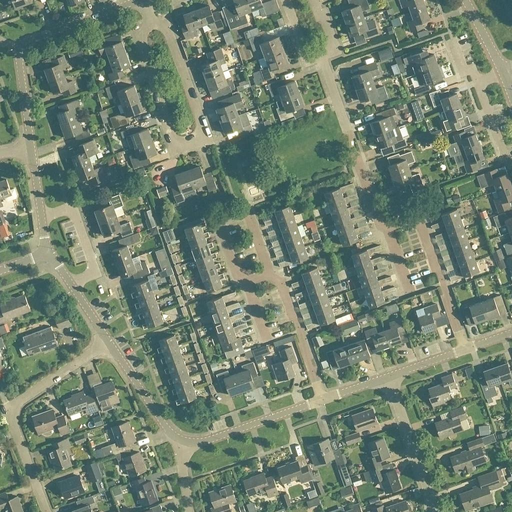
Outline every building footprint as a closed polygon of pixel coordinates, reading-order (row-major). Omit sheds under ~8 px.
[(12,0),(15,8),(32,2),(31,0),(12,0)] [(233,0),(238,13),(231,16),(226,18),(230,29),(247,23),(244,14),(251,11),(246,0),(233,0)] [(260,0),(246,0),(251,11),(259,8),(262,17),(279,11),(275,0),(262,5),(260,0)] [(350,0),(351,2),(354,8),(342,12),(346,24),(364,18),(362,13),(365,11),(364,9),(368,7),(368,5),(366,0),(350,0)] [(399,0),(402,8),(408,6),(411,13),(425,8),(422,0),(399,0)] [(204,33),(212,30),(212,31),(223,27),(218,13),(212,15),(209,7),(196,11),(202,26),(204,33)] [(425,8),(411,13),(413,20),(407,23),(410,33),(423,29),(421,23),(430,20),(425,8)] [(202,26),(196,11),(184,16),(187,24),(181,26),(186,40),(197,36),(194,29),(202,26)] [(275,21),(277,27),(285,24),(282,18),(275,21)] [(364,18),(346,24),(351,36),(362,32),(364,38),(378,34),(374,21),(366,24),(364,18)] [(426,31),(416,34),(418,39),(428,35),(426,31)] [(263,43),(261,38),(260,35),(259,35),(251,38),(248,39),(253,52),(262,49),(265,57),(283,51),(278,37),(263,43)] [(405,35),(397,38),(399,43),(407,41),(405,35)] [(115,37),(110,38),(97,43),(101,55),(107,53),(109,60),(126,54),(122,42),(117,43),(115,37)] [(80,48),(67,53),(69,59),(82,54),(80,48)] [(207,54),(210,63),(201,66),(206,78),(223,72),(221,65),(226,64),(221,49),(207,54)] [(377,53),(381,63),(393,59),(389,49),(377,53)] [(260,70),(262,76),(252,80),(254,86),(264,82),(276,78),(273,69),(288,64),(283,51),(265,57),(269,67),(260,70)] [(126,54),(109,60),(112,67),(106,69),(110,81),(112,80),(113,83),(121,80),(120,77),(124,76),(122,69),(131,66),(126,54)] [(415,76),(438,67),(434,55),(419,60),(417,54),(403,60),(405,65),(410,64),(415,76)] [(49,82),(64,76),(61,69),(67,67),(63,57),(52,61),(54,67),(45,70),(49,82)] [(377,69),(375,63),(361,67),(363,73),(352,77),(356,89),(373,83),(371,78),(379,75),(377,69)] [(415,76),(419,88),(414,89),(416,96),(430,90),(428,85),(442,79),(438,67),(415,76)] [(226,79),(223,72),(206,78),(210,91),(211,91),(213,97),(234,89),(230,78),(226,79)] [(67,83),(64,76),(49,82),(54,94),(62,90),(64,96),(76,92),(72,82),(67,83)] [(267,85),(264,86),(266,91),(269,90),(269,91),(272,90),(274,96),(279,95),(281,101),(299,94),(294,82),(283,86),(281,80),(267,85)] [(375,90),(373,83),(356,89),(361,102),(372,98),(374,103),(388,99),(383,87),(375,90)] [(121,104),(138,98),(134,85),(118,91),(116,85),(105,88),(109,99),(118,96),(121,104)] [(448,91),(440,94),(439,91),(429,95),(433,108),(442,104),(445,112),(461,106),(456,94),(450,97),(448,91)] [(299,94),(281,101),(275,103),(277,109),(276,109),(278,115),(281,121),(294,116),(292,110),(303,106),(299,94)] [(221,121),(238,116),(236,110),(244,107),(240,95),(226,99),(228,105),(217,110),(221,121)] [(115,116),(115,117),(109,119),(113,130),(119,127),(130,123),(127,116),(143,111),(138,98),(121,104),(124,113),(115,116)] [(61,126),(78,120),(74,108),(79,106),(77,100),(63,105),(65,111),(56,114),(61,126)] [(410,104),(416,121),(424,119),(418,101),(410,104)] [(461,106),(445,112),(440,113),(442,120),(438,122),(442,134),(448,132),(447,130),(460,126),(458,120),(465,117),(461,106)] [(396,128),(392,117),(396,115),(394,108),(380,113),(382,119),(371,123),(375,136),(396,129),(396,128)] [(243,128),(238,116),(221,121),(226,134),(237,130),(240,136),(252,131),(250,125),(243,128)] [(78,120),(61,126),(65,138),(74,135),(76,141),(90,136),(88,130),(83,132),(78,120)] [(130,149),(152,141),(148,129),(136,133),(134,127),(120,132),(123,138),(125,138),(130,149)] [(396,129),(375,136),(380,148),(391,144),(393,151),(407,146),(405,139),(402,140),(398,127),(396,128),(396,129)] [(438,131),(430,134),(432,140),(440,136),(439,133),(438,131)] [(460,154),(479,147),(475,135),(467,137),(465,132),(453,136),(457,146),(460,154)] [(429,133),(421,136),(423,142),(431,139),(429,133)] [(90,142),(78,146),(81,153),(71,157),(76,169),(91,164),(90,163),(93,162),(90,155),(94,154),(94,155),(98,153),(94,140),(90,142)] [(130,150),(135,148),(137,153),(129,156),(134,169),(148,165),(145,158),(156,153),(152,141),(130,149),(130,150)] [(479,147),(460,154),(463,162),(467,173),(479,169),(476,161),(484,158),(479,147)] [(392,177),(410,171),(408,165),(414,162),(411,152),(399,156),(401,162),(388,167),(392,177)] [(91,164),(76,169),(80,180),(90,177),(93,184),(104,180),(99,168),(93,170),(91,164)] [(200,167),(187,171),(193,188),(194,188),(206,184),(209,193),(217,190),(212,176),(204,179),(200,167)] [(496,192),(511,186),(507,174),(498,178),(495,170),(476,177),(481,189),(494,185),(496,191),(496,192)] [(193,188),(187,171),(176,175),(180,187),(172,190),(177,203),(185,201),(184,199),(196,194),(194,188),(193,188)] [(410,171),(392,177),(395,187),(409,183),(412,194),(424,190),(419,174),(412,177),(410,171)] [(13,190),(10,191),(6,180),(0,182),(0,207),(2,207),(0,202),(0,198),(3,197),(4,201),(7,202),(15,199),(16,197),(13,190)] [(496,192),(496,191),(491,193),(493,200),(498,213),(509,208),(507,201),(511,199),(511,188),(511,186),(496,192)] [(328,204),(343,199),(342,194),(344,193),(342,187),(324,194),(328,204)] [(99,224),(116,218),(113,209),(123,206),(119,195),(108,199),(111,205),(95,211),(99,224)] [(452,197),(452,198),(445,200),(447,206),(460,201),(458,195),(452,197)] [(345,198),(343,199),(328,204),(332,215),(347,209),(345,204),(347,204),(345,198)] [(278,222),(294,217),(290,206),(274,211),(276,216),(274,217),(276,223),(278,222)] [(349,208),(347,209),(332,215),(335,225),(351,220),(349,215),(351,214),(349,208)] [(445,225),(461,220),(457,209),(442,215),(444,220),(441,221),(443,226),(445,226),(445,225)] [(485,211),(479,214),(481,220),(487,218),(485,211)] [(509,233),(511,232),(511,217),(506,220),(504,214),(493,218),(497,228),(506,225),(509,233)] [(294,217),(278,222),(280,227),(278,227),(280,233),(282,232),(297,227),(294,217)] [(116,218),(99,224),(104,236),(120,231),(122,237),(133,233),(129,222),(119,226),(116,218)] [(152,218),(145,221),(148,229),(155,226),(152,218)] [(353,219),(351,220),(335,225),(339,235),(354,230),(353,225),(355,224),(353,219)] [(445,225),(445,226),(446,226),(447,230),(445,231),(447,236),(449,236),(464,231),(461,220),(445,225)] [(203,234),(203,233),(201,228),(205,226),(204,222),(184,229),(188,239),(203,234)] [(297,227),(282,232),(284,237),(282,238),(283,243),(285,243),(301,237),(297,227)] [(356,229),(354,230),(339,235),(343,246),(358,241),(356,235),(358,234),(356,229)] [(449,236),(451,241),(449,241),(451,247),(453,246),(468,241),(464,231),(449,236)] [(207,232),(203,233),(203,234),(188,239),(192,250),(207,244),(205,238),(209,236),(207,232)] [(511,232),(509,233),(511,240),(511,242),(503,245),(507,256),(511,254),(511,232)] [(130,236),(130,237),(118,242),(121,248),(111,252),(116,264),(131,259),(127,247),(133,244),(139,242),(139,239),(140,239),(139,235),(137,235),(137,234),(130,236)] [(301,237),(285,243),(287,248),(285,248),(287,254),(289,253),(304,248),(301,237)] [(468,241),(453,246),(454,251),(452,252),(454,257),(456,257),(472,251),(468,241)] [(207,244),(192,250),(195,260),(210,255),(210,254),(208,248),(213,247),(211,242),(207,244)] [(304,248),(289,253),(291,258),(289,259),(291,264),(308,258),(304,248)] [(355,266),(370,261),(369,256),(371,255),(369,250),(351,256),(355,266)] [(498,250),(491,253),(494,263),(503,259),(502,255),(500,255),(498,250)] [(472,251),(456,257),(458,262),(456,262),(458,268),(460,267),(475,262),(472,251)] [(132,254),(133,264),(142,262),(140,253),(132,254)] [(215,253),(210,254),(210,255),(195,260),(199,271),(214,265),(212,259),(216,257),(215,253)] [(131,259),(116,264),(121,278),(132,274),(134,279),(149,274),(147,268),(144,262),(139,264),(134,266),(131,259)] [(372,260),(370,261),(355,266),(359,277),(374,271),(372,267),(375,266),(372,260)] [(503,261),(497,263),(500,271),(506,268),(503,261)] [(475,262),(460,267),(462,272),(460,273),(462,279),(479,272),(475,262)] [(214,265),(199,271),(203,281),(218,275),(216,269),(220,268),(218,263),(214,265)] [(306,284),(321,279),(317,268),(302,273),(304,278),(301,279),(303,285),(306,284)] [(170,269),(157,273),(160,280),(173,275),(170,269)] [(376,271),(374,271),(359,277),(362,287),(378,281),(376,277),(378,276),(376,271)] [(222,273),(218,275),(203,281),(206,291),(222,286),(219,280),(224,278),(222,273)] [(146,278),(147,281),(133,286),(135,293),(131,294),(132,299),(137,297),(152,292),(152,291),(157,289),(152,275),(146,278)] [(321,279),(306,284),(307,289),(305,290),(307,295),(309,294),(324,289),(321,279)] [(380,281),(378,281),(362,287),(366,297),(381,292),(380,287),(382,286),(380,281)] [(339,284),(332,286),(335,292),(341,290),(342,290),(339,284)] [(0,298),(0,300),(10,297),(7,289),(0,290),(0,298)] [(324,289),(309,294),(311,299),(309,300),(311,305),(313,305),(328,299),(324,289)] [(383,291),(381,292),(366,297),(370,308),(385,303),(383,297),(385,297),(383,291)] [(152,292),(137,297),(139,303),(134,304),(136,309),(140,307),(156,302),(152,292)] [(0,311),(0,324),(7,322),(6,320),(30,311),(25,296),(0,305),(2,311),(0,311)] [(225,308),(225,307),(224,303),(226,302),(224,296),(206,303),(210,313),(225,308)] [(481,302),(487,320),(506,313),(500,296),(481,302)] [(328,299),(313,305),(315,309),(312,310),(314,316),(317,315),(331,310),(328,299)] [(156,302),(140,307),(142,313),(138,315),(140,319),(144,318),(159,312),(156,302)] [(487,320),(481,302),(463,309),(469,327),(487,320)] [(426,314),(418,317),(424,332),(436,328),(433,319),(441,316),(437,304),(424,309),(426,314)] [(225,308),(210,313),(214,324),(229,318),(227,313),(229,312),(228,307),(225,307),(225,308)] [(331,310),(317,315),(318,320),(316,321),(318,326),(335,320),(331,310)] [(159,312),(144,318),(146,324),(142,325),(143,329),(163,323),(159,312)] [(66,314),(55,318),(59,330),(70,326),(66,314)] [(364,315),(356,318),(358,323),(366,321),(364,315)] [(438,325),(449,323),(448,316),(436,319),(438,325)] [(231,317),(229,318),(214,324),(218,334),(233,328),(231,323),(233,323),(231,317)] [(341,337),(359,330),(356,320),(337,327),(341,337)] [(391,329),(384,331),(389,346),(401,342),(398,333),(404,331),(400,320),(389,323),(391,329)] [(6,324),(0,326),(0,335),(9,332),(6,324)] [(246,324),(233,328),(218,334),(227,359),(243,353),(244,353),(239,338),(237,339),(235,334),(237,333),(238,331),(247,328),(246,324)] [(22,337),(29,356),(58,346),(51,327),(22,337)] [(389,346),(384,331),(377,334),(375,328),(364,332),(369,344),(374,342),(377,351),(389,346)] [(162,352),(178,346),(174,336),(158,341),(161,347),(157,349),(158,353),(162,352)] [(345,346),(351,364),(370,357),(364,340),(345,346)] [(178,346),(162,352),(164,358),(160,359),(162,364),(166,362),(181,357),(178,346)] [(351,364),(345,346),(326,353),(332,371),(351,364)] [(283,362),(277,364),(272,366),(277,382),(294,376),(291,364),(296,362),(291,348),(279,352),(283,362)] [(244,353),(243,353),(246,359),(252,357),(250,351),(244,353)] [(181,357),(166,362),(168,368),(164,369),(166,374),(170,373),(185,367),(181,357)] [(320,363),(323,371),(328,369),(325,361),(320,363)] [(241,367),(242,372),(236,374),(242,392),(254,388),(251,379),(257,377),(252,362),(246,364),(246,365),(241,367)] [(211,372),(218,370),(216,363),(209,366),(211,372)] [(507,364),(495,368),(500,383),(507,380),(509,386),(511,385),(511,370),(510,371),(507,364)] [(185,367),(170,373),(172,379),(168,380),(169,384),(173,383),(189,377),(185,367)] [(500,383),(495,368),(484,372),(486,380),(479,382),(484,395),(483,395),(485,400),(497,396),(495,391),(493,385),(500,383)] [(227,372),(222,373),(216,375),(221,389),(227,387),(230,396),(242,392),(236,374),(229,377),(227,372)] [(430,397),(429,397),(432,407),(444,403),(444,401),(451,399),(448,390),(450,390),(450,389),(456,387),(452,374),(441,378),(443,384),(428,389),(430,397)] [(189,377),(173,383),(175,389),(171,390),(173,395),(177,393),(192,388),(189,377)] [(93,386),(102,413),(113,409),(111,405),(119,403),(112,382),(102,386),(101,383),(93,386)] [(192,388),(177,393),(179,399),(175,401),(177,405),(196,398),(192,388)] [(65,406),(69,415),(85,409),(87,415),(97,411),(92,395),(85,398),(83,393),(75,395),(76,397),(64,401),(66,406),(65,406)] [(196,409),(194,402),(188,404),(190,410),(196,409)] [(452,417),(435,423),(440,438),(462,431),(459,421),(466,419),(462,408),(450,412),(452,417)] [(358,432),(366,429),(366,428),(378,424),(375,417),(372,409),(352,417),(358,432)] [(52,411),(32,418),(38,435),(58,428),(61,435),(69,433),(63,416),(55,419),(52,411)] [(98,417),(91,420),(94,428),(101,426),(98,417)] [(117,443),(110,446),(94,452),(97,461),(113,456),(115,455),(129,450),(133,449),(131,443),(135,441),(133,436),(132,436),(127,423),(112,428),(117,443)] [(479,437),(489,436),(488,427),(478,428),(479,437)] [(87,439),(85,433),(83,434),(83,435),(72,439),(75,446),(85,442),(84,440),(87,439)] [(345,438),(346,440),(341,442),(342,447),(361,440),(358,434),(345,438)] [(140,447),(151,443),(148,436),(137,440),(140,447)] [(470,451),(450,458),(455,472),(462,470),(463,474),(472,471),(470,467),(485,462),(480,447),(483,446),(480,438),(468,443),(470,451)] [(67,439),(52,444),(54,450),(47,452),(50,459),(52,459),(56,471),(71,465),(65,449),(70,447),(67,439)] [(367,460),(370,471),(381,467),(379,460),(389,457),(383,439),(367,444),(372,458),(367,460)] [(328,440),(307,447),(314,466),(334,459),(339,470),(345,468),(339,451),(333,454),(328,440)] [(129,450),(115,455),(119,466),(125,464),(129,477),(145,471),(139,453),(131,456),(129,450)] [(102,479),(96,462),(86,466),(92,482),(102,479)] [(297,462),(277,469),(283,484),(299,478),(301,484),(311,480),(306,466),(300,468),(297,462)] [(381,467),(370,471),(374,483),(382,480),(387,493),(400,488),(394,470),(384,474),(381,467)] [(501,471),(495,472),(478,478),(481,485),(476,487),(477,489),(460,495),(466,511),(492,501),(489,491),(500,486),(501,487),(506,485),(501,471)] [(278,495),(276,490),(277,489),(272,477),(266,479),(264,474),(255,477),(255,478),(244,482),(249,496),(259,492),(261,497),(267,494),(268,499),(278,495)] [(79,477),(59,483),(64,499),(84,492),(79,477)] [(354,487),(362,485),(360,477),(357,478),(351,479),(354,487)] [(143,478),(130,483),(133,492),(136,491),(142,506),(158,501),(151,482),(146,484),(143,478)] [(107,490),(116,487),(114,481),(105,484),(107,490)] [(324,494),(322,489),(320,482),(313,484),(318,496),(324,494)] [(236,502),(235,500),(230,486),(209,493),(215,508),(211,509),(211,511),(225,511),(230,510),(228,505),(236,502)] [(343,490),(345,498),(353,496),(350,488),(343,490)] [(102,502),(112,497),(108,490),(99,495),(102,502)] [(287,494),(280,497),(284,509),(291,506),(287,494)] [(0,497),(0,511),(5,510),(5,511),(22,511),(18,498),(8,501),(6,495),(0,497)] [(78,509),(71,511),(90,511),(89,505),(95,503),(92,497),(76,502),(78,509)] [(317,498),(306,502),(308,509),(319,505),(317,498)] [(386,509),(387,511),(409,511),(411,510),(409,505),(407,504),(406,505),(405,502),(386,509)] [(383,511),(382,506),(380,503),(370,506),(371,510),(372,511),(383,511)]
